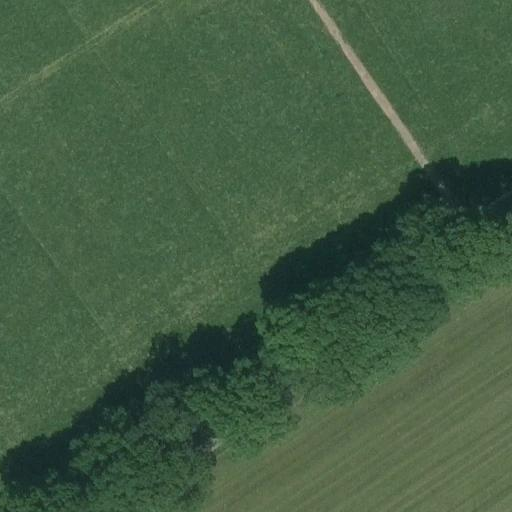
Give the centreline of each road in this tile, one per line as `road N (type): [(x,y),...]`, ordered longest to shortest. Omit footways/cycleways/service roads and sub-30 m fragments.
road 1 (secondary): [(47,511),(511,204)]
road 2 (unknown): [(471,231),(324,0)]
